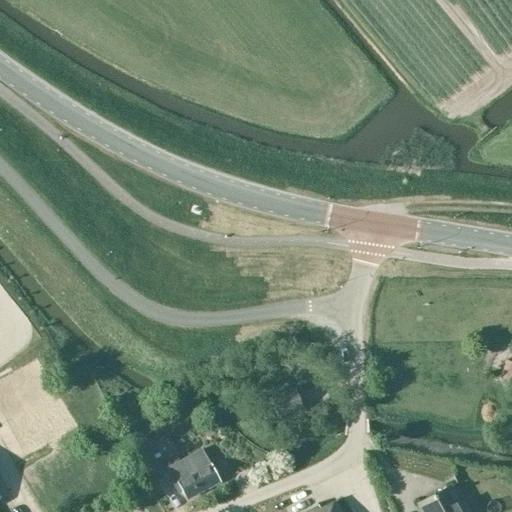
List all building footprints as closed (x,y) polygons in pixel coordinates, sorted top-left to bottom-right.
[(298,398),(297,395),(294,389),(270,398),(277,416),(301,408),(298,398)] [(163,476),(144,441),(130,449),(149,484),(163,476)] [(219,482),(210,465),(201,449),(164,469),(176,492),(181,490),(186,500),(219,482)] [(419,511),(463,511),(450,486),(416,504),(419,511)] [(341,511),(336,502),(319,508),(318,506),(305,511),(341,511)]
